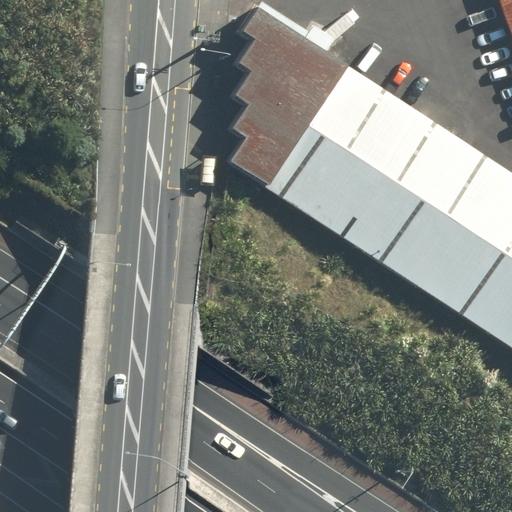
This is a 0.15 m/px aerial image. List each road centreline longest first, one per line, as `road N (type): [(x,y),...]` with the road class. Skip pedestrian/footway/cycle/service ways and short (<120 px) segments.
road 1 (secondary): [(168,0),(126,511)]
road 2 (motorway): [(21,317),(252,432),(378,511)]
road 3 (motorway): [(21,317),(308,511)]
road 4 (unknown): [(307,0),(511,154)]
road 5 (motorway): [(201,511),(0,391)]
